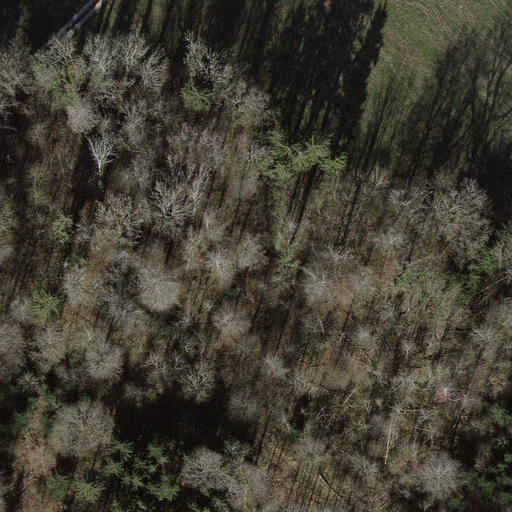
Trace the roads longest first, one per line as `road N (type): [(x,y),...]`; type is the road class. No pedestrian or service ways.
road 1 (track): [(363,511),(249,438),(177,421),(102,436),(0,510)]
road 2 (track): [(105,0),(0,87)]
